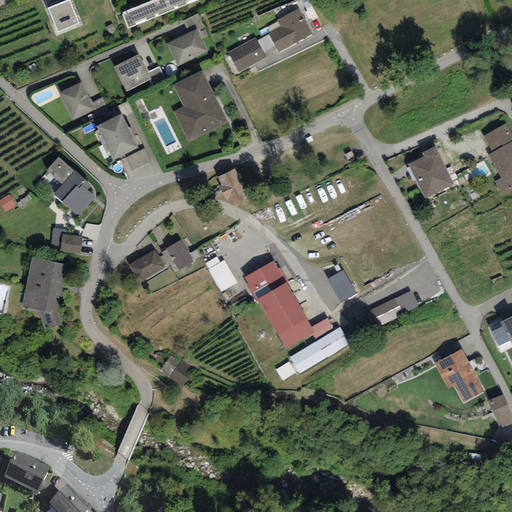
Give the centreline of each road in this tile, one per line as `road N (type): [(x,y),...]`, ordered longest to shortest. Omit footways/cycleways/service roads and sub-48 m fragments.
road 1 (residential): [(96,494),(144,403),(138,381),(85,315),(119,192)]
road 2 (residential): [(119,192),(253,153),(349,110)]
road 3 (residential): [(349,110),(466,320)]
road 4 (unknown): [(15,97),(178,22)]
road 5 (residential): [(349,110),(511,34)]
road 6 (residential): [(0,82),(119,192)]
